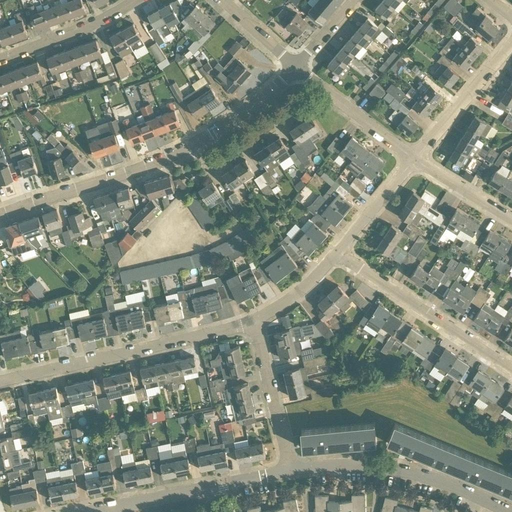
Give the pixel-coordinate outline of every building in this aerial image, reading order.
[(67,0),(68,1),(73,16),(86,12),(81,0),(67,0)] [(176,16),(181,13),(181,6),(178,0),(177,0),(159,10),(171,32),(172,34),(178,31),(174,24),(179,21),(176,16)] [(313,0),(310,4),(313,7),(308,12),(322,24),(341,0),(313,0)] [(384,0),(384,1),(393,9),(397,13),(405,3),(401,0),(384,0)] [(450,12),(458,2),(456,0),(449,0),(444,7),(450,12)] [(68,1),(55,6),(61,21),(73,16),(68,1)] [(393,9),(384,1),(376,10),(385,18),(390,22),(397,13),(393,9)] [(34,5),(28,7),(36,30),(49,25),(43,11),(37,13),(34,5)] [(61,21),(55,6),(43,11),(49,25),(61,21)] [(190,30),(190,31),(205,15),(196,6),(191,11),(187,7),(181,14),(185,17),(181,21),(184,25),(181,29),(186,34),(190,30)] [(481,21),(476,28),(490,40),(498,29),(491,23),(492,21),(485,16),(476,9),(472,14),(481,21)] [(148,16),(154,27),(159,25),(165,36),(171,32),(159,10),(148,16)] [(28,36),(19,13),(14,15),(16,23),(10,25),(15,40),(28,36)] [(308,23),(297,14),(291,20),(287,16),(280,24),(285,28),(287,26),(298,36),(299,34),(308,23)] [(207,31),(210,28),(214,23),(205,15),(190,31),(197,37),(187,48),(193,54),(211,35),(207,31)] [(474,58),(483,47),(471,37),(474,33),(457,18),(451,24),(464,35),(457,43),(474,58)] [(373,40),(381,31),(381,30),(368,19),(360,28),(369,36),(373,40)] [(418,30),(423,25),(419,21),(414,27),(418,30)] [(133,24),(121,31),(129,45),(133,52),(145,45),(133,24)] [(15,40),(10,25),(0,28),(0,37),(3,45),(15,40)] [(381,30),(381,31),(387,36),(388,37),(392,32),(384,26),(381,30)] [(148,31),(156,42),(158,46),(164,42),(154,27),(148,31)] [(352,38),(361,46),(369,36),(360,28),(352,38)] [(129,45),(121,31),(110,37),(120,58),(133,52),(129,45)] [(344,47),(353,55),(361,46),(352,38),(344,47)] [(439,53),(442,55),(450,62),(453,58),(466,68),(474,58),(457,43),(451,38),(446,43),(446,44),(443,48),(439,53)] [(89,59),(96,57),(98,64),(104,62),(101,55),(96,40),(83,45),(89,59)] [(158,46),(156,42),(148,47),(158,63),(166,58),(158,46)] [(71,49),(77,64),(83,61),(89,59),(83,45),(71,49)] [(232,46),(228,51),(234,56),(223,67),(223,68),(240,84),(251,71),(237,58),(240,54),(232,46)] [(336,56),(345,65),(353,55),(344,47),(336,56)] [(77,64),(71,49),(59,54),(64,69),(77,64)] [(213,82),(202,67),(199,62),(190,51),(185,55),(188,59),(190,58),(195,64),(193,66),(195,70),(197,69),(197,70),(202,77),(208,85),(213,82)] [(218,63),(213,69),(208,63),(210,61),(202,52),(196,57),(203,66),(210,75),(214,71),(217,74),(215,76),(233,92),(240,84),(223,68),(223,67),(218,63)] [(47,58),(55,80),(60,79),(57,71),(64,69),(59,54),(47,58)] [(394,58),(391,55),(383,64),(386,67),(394,58)] [(451,63),(450,62),(442,55),(437,61),(441,64),(434,73),(439,77),(450,87),(459,76),(448,67),(451,63)] [(350,69),(345,65),(336,56),(328,66),(337,74),(342,78),(350,69)] [(114,64),(120,79),(130,74),(122,59),(114,64)] [(40,86),(45,84),(37,62),(25,66),(30,81),(37,79),(40,86)] [(95,76),(96,77),(98,83),(116,77),(111,62),(104,64),(106,69),(101,71),(102,74),(95,76)] [(386,67),(383,64),(378,69),(382,72),(386,67)] [(426,74),(415,65),(411,70),(422,80),(426,74)] [(30,81),(25,66),(13,71),(18,86),(30,81)] [(85,69),(79,71),(82,79),(87,77),(85,69)] [(152,70),(146,73),(149,78),(155,76),(152,70)] [(18,86),(13,71),(0,76),(6,90),(18,86)] [(82,79),(79,71),(74,73),(77,81),(82,79)] [(443,95),(430,85),(425,81),(422,85),(426,89),(421,95),(434,106),(443,95)] [(180,103),(186,100),(180,92),(175,82),(170,85),(174,95),(180,103)] [(409,110),(413,106),(425,116),(434,106),(421,95),(417,91),(411,97),(406,93),(405,94),(392,83),(386,90),(387,92),(409,110)] [(54,94),(51,84),(44,86),(47,96),(54,94)] [(369,93),(377,100),(384,92),(376,85),(369,93)] [(199,96),(208,110),(220,102),(210,87),(204,91),(205,92),(199,96)] [(58,89),(54,90),(56,96),(62,94),(60,88),(58,89)] [(497,106),(509,113),(511,107),(511,92),(507,90),(497,106)] [(26,91),(21,93),(23,101),(29,99),(26,91)] [(388,105),(401,115),(394,123),(409,135),(418,124),(407,115),(410,111),(409,110),(387,92),(382,98),(389,103),(388,105)] [(23,101),(21,93),(15,95),(18,103),(23,101)] [(196,117),(208,110),(199,96),(193,100),(192,99),(186,102),(196,117)] [(169,113),(162,115),(168,130),(180,125),(175,110),(172,102),(166,104),(169,113)] [(150,104),(145,106),(148,114),(150,120),(156,134),(168,130),(162,115),(155,118),(150,104)] [(148,114),(145,106),(139,108),(142,116),(148,114)] [(10,118),(13,124),(20,120),(19,119),(17,115),(10,118)] [(491,126),(487,123),(475,116),(468,127),(480,134),(485,137),(491,126)] [(311,117),(301,124),(312,141),(323,134),(319,129),(311,117)] [(138,124),(132,127),(128,119),(122,121),(126,129),(132,144),(144,139),(138,124)] [(511,130),(511,123),(505,119),(502,124),(511,130)] [(111,125),(99,129),(102,138),(107,153),(119,148),(114,134),(120,132),(116,120),(110,122),(111,125)] [(156,134),(150,120),(138,124),(144,139),(156,134)] [(290,131),(298,143),(302,140),(305,145),(312,141),(301,124),(290,131)] [(462,137),(474,144),(480,134),(468,127),(462,137)] [(102,138),(96,140),(95,140),(90,128),(85,130),(89,142),(95,157),(107,153),(102,138)] [(32,134),(38,140),(43,136),(36,130),(32,134)] [(336,137),(327,148),(332,152),(334,150),(341,141),(336,137)] [(334,150),(338,153),(338,155),(349,163),(362,146),(351,137),(346,145),(341,141),(334,150)] [(456,148),(467,155),(472,158),(476,152),(478,153),(485,158),(484,160),(492,164),(498,154),(491,149),(488,153),(481,149),(474,144),(462,137),(456,148)] [(279,163),(289,156),(291,155),(279,138),(267,146),(279,163)] [(77,154),(67,145),(64,147),(62,145),(60,143),(55,147),(60,152),(64,156),(78,170),(89,166),(77,154)] [(488,153),(491,149),(484,144),(481,149),(488,153)] [(279,164),(279,163),(267,146),(255,154),(266,171),(262,174),(273,192),(275,194),(280,191),(270,176),(276,172),(273,168),(279,164)] [(373,154),(362,146),(349,163),(360,172),(373,154)] [(30,147),(10,154),(14,166),(19,164),(24,177),(37,172),(32,155),(33,155),(30,147)] [(55,147),(46,150),(54,177),(65,173),(60,157),(64,156),(60,152),(55,147)] [(472,158),(467,155),(456,148),(449,158),(461,165),(466,168),(472,158)] [(296,166),(297,165),(302,162),(295,152),(291,155),(289,156),(296,166)] [(495,164),(500,167),(502,165),(508,155),(502,152),(495,164)] [(371,180),(378,172),(379,171),(379,170),(384,163),(373,154),(360,172),(363,174),(371,180)] [(0,184),(13,180),(5,158),(1,160),(3,166),(0,167),(0,184)] [(234,168),(242,181),(254,173),(250,167),(245,160),(234,168)] [(482,178),(489,165),(484,162),(476,175),(482,178)] [(234,168),(222,176),(226,182),(227,182),(231,188),(242,181),(234,168)] [(500,190),(507,178),(495,171),(488,182),(500,190)] [(300,179),(306,184),(311,177),(305,172),(300,179)] [(349,180),(352,183),(356,178),(357,176),(354,173),(349,180)] [(273,192),(262,174),(254,179),(266,197),(273,192)] [(164,187),(166,193),(174,191),(174,189),(181,192),(187,186),(179,179),(172,181),(171,177),(170,175),(152,180),(155,187),(159,186),(160,188),(164,187)] [(511,176),(510,175),(507,178),(500,190),(511,196),(511,195),(511,181),(511,179),(511,176)] [(339,176),(335,181),(349,194),(356,199),(360,195),(349,186),(350,185),(339,176)] [(360,195),(363,190),(366,187),(356,178),(352,183),(350,185),(349,186),(360,195)] [(149,198),(161,195),(166,193),(164,187),(160,188),(159,186),(155,187),(152,180),(145,183),(144,185),(147,195),(149,198)] [(335,181),(331,186),(336,190),(327,201),(343,214),(351,204),(345,199),(349,194),(335,181)] [(214,199),(217,204),(223,200),(220,195),(221,195),(217,190),(212,182),(199,191),(205,199),(207,203),(214,199)] [(128,187),(116,191),(122,215),(138,230),(160,209),(152,200),(132,219),(126,213),(124,205),(133,203),(128,187)] [(111,220),(117,218),(118,222),(124,220),(122,215),(116,191),(103,195),(111,220)] [(229,196),(230,198),(235,206),(240,202),(234,193),(229,196)] [(300,202),(304,197),(300,193),(296,198),(300,202)] [(406,204),(417,211),(423,215),(431,204),(413,193),(406,204)] [(98,212),(100,211),(103,220),(107,219),(108,221),(111,220),(103,195),(93,198),(98,212)] [(197,196),(187,203),(191,209),(201,202),(197,196)] [(230,198),(224,201),(227,205),(226,206),(230,212),(232,210),(236,208),(235,206),(230,198)] [(318,210),(314,215),(328,227),(332,223),(334,224),(343,214),(327,201),(324,198),(320,203),(315,199),(311,205),(318,210)] [(201,202),(191,209),(195,215),(205,208),(201,202)] [(236,208),(239,211),(244,208),(240,202),(235,206),(236,208)] [(423,215),(417,211),(406,204),(398,215),(410,223),(406,227),(420,236),(424,231),(416,226),(423,215)] [(205,208),(195,215),(199,220),(209,214),(205,208)] [(62,232),(60,225),(61,225),(56,210),(43,215),(42,215),(50,237),(62,232)] [(428,219),(440,226),(441,223),(445,217),(434,210),(428,219)] [(453,241),(460,229),(468,217),(456,210),(449,221),(450,221),(446,227),(441,223),(440,226),(430,242),(435,245),(442,234),(453,241)] [(70,238),(83,234),(81,228),(92,225),(90,218),(84,220),(82,212),(69,217),(72,224),(66,226),(68,230),(70,238)] [(209,214),(199,220),(202,226),(213,220),(209,214)] [(299,228),(305,233),(317,244),(326,234),(324,232),(328,227),(314,215),(310,220),(309,219),(300,228),(299,228)] [(26,240),(34,248),(36,249),(41,246),(37,239),(35,233),(43,231),(38,216),(20,223),(25,240),(26,240)] [(468,217),(460,229),(472,236),(479,224),(468,217)] [(202,226),(206,232),(217,226),(213,220),(202,226)] [(12,225),(7,227),(10,238),(8,239),(13,255),(34,248),(26,240),(25,240),(20,223),(18,223),(16,223),(13,224),(12,225)] [(121,223),(114,225),(117,233),(124,230),(121,223)] [(384,236),(401,248),(408,237),(416,242),(420,236),(406,227),(403,233),(392,225),(384,236)] [(87,231),(88,233),(93,248),(96,247),(104,244),(100,233),(98,227),(92,230),(87,231)] [(243,231),(250,241),(255,237),(248,227),(243,231)] [(287,235),(283,239),(300,257),(306,252),(308,254),(317,244),(305,233),(299,228),(291,238),(287,235)] [(68,230),(63,232),(62,233),(67,247),(73,245),(70,238),(68,230)] [(243,231),(238,235),(244,245),(250,241),(243,231)] [(483,242),(480,247),(480,249),(489,255),(493,248),(500,237),(490,231),(483,242)] [(122,256),(137,240),(131,235),(128,232),(118,243),(122,256)] [(239,249),(244,245),(238,235),(232,238),(239,249)] [(401,248),(384,236),(376,248),(393,259),(401,248)] [(493,248),(489,255),(488,257),(498,263),(495,269),(500,272),(506,263),(510,257),(504,254),(511,244),(500,237),(493,248)] [(234,252),(239,249),(232,238),(227,242),(233,253),(234,252)] [(460,248),(469,253),(475,244),(469,241),(466,238),(464,242),(460,248)] [(300,257),(283,239),(279,243),(281,245),(270,253),(285,272),(296,264),(294,262),(300,257)] [(113,267),(122,256),(118,243),(117,240),(104,244),(113,267)] [(230,255),(233,253),(227,242),(221,245),(227,256),(230,255)] [(480,247),(475,244),(469,253),(474,257),(480,249),(480,247)] [(221,259),(227,256),(221,245),(215,248),(221,259)] [(247,251),(243,246),(239,249),(234,252),(233,253),(230,255),(232,260),(237,258),(242,254),(247,251)] [(215,262),(221,259),(215,248),(209,250),(215,262)] [(422,249),(416,257),(416,258),(421,261),(427,252),(422,249)] [(55,259),(50,250),(44,253),(49,262),(55,259)] [(214,262),(215,262),(209,250),(208,251),(203,253),(208,264),(214,262)] [(407,252),(401,261),(410,267),(416,258),(416,257),(407,252)] [(202,266),(208,264),(203,253),(196,254),(202,266)] [(285,272),(270,253),(260,261),(262,264),(257,268),(266,283),(273,278),(275,281),(285,272)] [(190,256),(195,268),(198,267),(202,266),(196,254),(190,256)] [(184,258),(188,269),(195,268),(190,256),(184,258)] [(182,271),(188,269),(184,258),(177,259),(182,271)] [(175,272),(182,271),(177,259),(171,261),(175,272)] [(433,266),(428,273),(421,285),(432,292),(439,282),(444,285),(454,270),(459,263),(455,260),(450,268),(448,266),(443,273),(433,266)] [(169,274),(175,272),(171,261),(164,262),(169,274)] [(162,276),(169,274),(164,262),(158,264),(162,276)] [(511,266),(506,263),(500,272),(506,276),(511,267),(511,266)] [(151,265),(155,277),(162,276),(158,264),(151,265)] [(145,267),(149,279),(155,277),(151,265),(145,267)] [(428,273),(417,266),(410,277),(421,285),(428,273)] [(139,268),(142,280),(149,279),(145,267),(139,268)] [(250,267),(238,273),(249,295),(261,289),(260,287),(266,283),(257,268),(252,271),(250,267)] [(132,269),(135,282),(142,280),(139,268),(132,269)] [(126,271),(129,283),(135,282),(132,269),(126,271)] [(444,285),(449,289),(442,299),(452,306),(463,289),(465,287),(455,280),(459,274),(454,270),(444,285)] [(126,271),(119,272),(122,285),(129,283),(126,271)] [(249,295),(238,273),(221,281),(222,285),(229,302),(236,299),(237,301),(249,295)] [(222,285),(221,281),(220,277),(214,279),(215,282),(203,286),(209,310),(222,307),(221,304),(229,302),(222,285)] [(34,284),(35,283),(34,282),(28,288),(40,302),(47,297),(42,292),(41,293),(34,284)] [(194,304),(187,306),(190,318),(200,316),(199,313),(209,310),(203,286),(189,289),(192,298),(194,304)] [(350,305),(345,300),(348,297),(338,286),(328,295),(339,306),(343,312),(350,305)] [(463,313),(471,301),(475,305),(485,291),(479,287),(476,291),(477,292),(474,296),(463,289),(452,306),(463,313)] [(353,300),(365,314),(368,309),(371,306),(372,304),(365,300),(356,290),(352,295),(355,298),(353,300)] [(488,293),(485,291),(475,305),(481,308),(473,320),(483,326),(494,310),(484,303),(490,294),(488,293)] [(132,328),(127,304),(126,301),(113,304),(114,299),(113,294),(104,296),(108,311),(114,336),(123,333),(122,331),(132,328)] [(317,315),(322,320),(316,325),(317,327),(330,343),(337,338),(324,321),(329,316),(329,315),(339,306),(328,295),(318,304),(323,309),(317,315)] [(150,320),(147,308),(145,300),(127,304),(132,328),(145,325),(144,322),(150,320)] [(167,304),(170,320),(180,317),(181,320),(190,318),(187,306),(181,307),(180,301),(167,304)] [(170,320),(167,304),(147,308),(150,320),(156,319),(157,323),(170,320)] [(378,331),(381,326),(390,313),(379,305),(373,313),(368,309),(365,314),(359,323),(365,326),(366,324),(378,331)] [(506,325),(509,321),(511,316),(511,308),(510,307),(504,316),(494,310),(483,326),(494,333),(501,322),(506,325)] [(94,337),(96,337),(104,335),(105,338),(114,336),(108,311),(89,315),(94,337)] [(393,334),(390,337),(388,341),(393,344),(402,332),(397,328),(401,320),(390,313),(381,326),(378,331),(384,335),(389,331),(393,334)] [(89,315),(70,319),(72,326),(74,338),(80,337),(81,340),(94,337),(89,315)] [(278,346),(292,343),(298,341),(322,335),(313,324),(300,327),(298,326),(290,328),(288,330),(275,333),(278,346)] [(52,330),(56,346),(69,343),(68,339),(74,338),(72,326),(65,327),(52,330)] [(407,335),(402,332),(393,344),(398,348),(400,345),(412,352),(415,348),(423,335),(412,327),(407,335)] [(35,340),(38,353),(47,351),(46,348),(56,346),(52,330),(39,333),(40,339),(35,340)] [(426,355),(423,359),(420,364),(425,368),(435,354),(430,350),(435,342),(423,335),(415,348),(426,355)] [(14,339),(18,354),(28,352),(29,355),(38,353),(35,340),(29,342),(27,336),(14,339)] [(5,357),(18,354),(14,339),(0,341),(0,354),(4,354),(5,357)] [(298,341),(292,343),(278,346),(281,359),(295,355),(301,354),(302,361),(315,358),(312,349),(312,347),(300,350),(298,341)] [(203,356),(206,368),(220,365),(242,360),(239,346),(225,350),(220,351),(215,359),(210,360),(209,355),(203,356)] [(322,356),(321,347),(312,349),(315,358),(322,356)] [(435,354),(425,368),(430,371),(434,366),(438,369),(437,371),(444,375),(447,370),(456,357),(445,349),(440,357),(435,354)] [(194,356),(180,359),(183,374),(197,370),(194,356)] [(287,385),(302,382),(308,380),(306,374),(318,372),(316,365),(328,362),(326,356),(322,356),(315,358),(302,361),(304,367),(298,368),(299,369),(284,372),(287,385)] [(447,370),(454,375),(459,378),(468,365),(456,357),(447,370)] [(183,374),(180,359),(167,362),(170,377),(173,390),(178,389),(177,383),(185,381),(183,374)] [(220,365),(223,378),(225,377),(226,378),(245,374),(242,360),(220,365)] [(157,380),(158,386),(166,384),(168,391),(173,390),(170,377),(167,362),(154,366),(157,380)] [(143,383),(144,388),(145,388),(146,389),(158,386),(157,380),(154,366),(140,369),(143,383)] [(117,374),(120,388),(121,396),(134,393),(136,403),(142,401),(140,389),(134,391),(133,385),(130,371),(117,374)] [(450,403),(457,407),(464,396),(462,395),(465,390),(471,394),(475,388),(482,392),(491,380),(478,371),(469,384),(465,381),(461,385),(450,403)] [(121,396),(120,388),(117,374),(103,377),(106,391),(107,397),(103,398),(105,409),(111,408),(109,399),(121,396)] [(207,386),(204,375),(198,376),(201,388),(207,386)] [(210,387),(215,386),(227,383),(226,378),(225,377),(223,378),(209,381),(210,387)] [(94,405),(96,405),(98,404),(99,411),(105,409),(103,398),(96,399),(95,393),(96,393),(93,379),(80,382),(85,405),(93,403),(94,405)] [(308,380),(302,382),(287,385),(290,398),(305,394),(310,393),(312,399),(332,394),(331,387),(316,390),(315,385),(309,387),(308,380)] [(491,380),(482,392),(478,399),(484,403),(487,405),(484,410),(492,416),(500,404),(500,403),(495,400),(503,388),(491,380)] [(442,398),(450,403),(461,385),(456,382),(454,381),(442,398)] [(66,385),(69,399),(70,405),(65,406),(68,418),(74,417),(73,413),(86,410),(85,405),(80,382),(66,385)] [(228,388),(227,383),(215,386),(216,392),(224,390),(226,389),(226,388),(228,388)] [(248,383),(228,388),(226,388),(226,389),(229,402),(237,400),(251,397),(248,383)] [(68,421),(68,418),(65,406),(61,407),(56,388),(43,391),(46,405),(49,420),(50,425),(68,421)] [(144,388),(140,389),(142,401),(148,400),(147,394),(146,389),(145,388),(144,388)] [(46,405),(43,391),(29,394),(32,408),(46,405)] [(26,409),(23,397),(17,398),(20,410),(26,409)] [(237,400),(240,414),(254,411),(251,397),(237,400)] [(504,407),(500,404),(492,416),(485,426),(490,430),(501,413),(505,408),(504,407)] [(148,423),(157,421),(155,412),(146,414),(148,423)] [(36,425),(33,414),(27,415),(29,422),(30,427),(36,425)] [(243,419),(244,425),(256,422),(255,417),(243,419)] [(29,422),(21,424),(21,423),(10,426),(11,432),(23,430),(30,428),(30,427),(29,422)] [(374,424),(358,426),(359,444),(376,443),(374,424)] [(404,449),(412,431),(395,424),(388,442),(404,449)] [(358,426),(338,427),(339,446),(359,444),(358,426)] [(81,427),(70,429),(72,438),(82,435),(81,427)] [(339,446),(338,427),(317,429),(319,448),(339,446)] [(32,435),(30,428),(23,430),(11,432),(12,437),(7,438),(0,439),(0,453),(14,451),(15,451),(15,450),(13,439),(19,438),(32,435)] [(303,449),(319,448),(317,429),(301,431),(303,449)] [(226,432),(229,443),(234,442),(232,430),(226,432)] [(412,431),(404,449),(421,456),(429,438),(412,431)] [(223,444),(229,443),(226,432),(220,433),(222,443),(222,445),(223,444)] [(189,439),(191,451),(196,450),(197,450),(196,446),(195,438),(189,439)] [(429,438),(421,456),(438,463),(445,446),(429,438)] [(191,451),(189,439),(183,440),(185,452),(191,451)] [(211,453),(209,446),(209,443),(196,446),(197,450),(196,450),(200,470),(214,467),(211,453)] [(225,450),(223,444),(222,445),(222,443),(209,446),(211,453),(214,467),(228,465),(225,450)] [(249,446),(252,460),(265,457),(262,443),(249,446)] [(171,449),(158,452),(157,446),(151,447),(154,459),(160,457),(161,463),(160,464),(163,478),(177,475),(174,461),(171,449)] [(252,460),(249,446),(235,449),(238,463),(252,460)] [(445,446),(438,463),(455,470),(462,453),(445,446)] [(149,460),(154,459),(151,447),(145,448),(148,460),(149,460)] [(97,469),(99,476),(102,490),(116,488),(113,474),(118,473),(114,455),(113,452),(113,449),(107,450),(109,462),(103,464),(97,469)] [(30,461),(21,463),(19,450),(15,451),(14,451),(0,453),(0,468),(13,466),(14,471),(19,470),(32,467),(30,461)] [(139,483),(136,469),(135,461),(122,464),(120,454),(118,454),(117,452),(115,451),(113,452),(114,455),(118,473),(123,471),(126,486),(139,483)] [(69,460),(75,459),(74,453),(62,455),(64,466),(70,465),(69,460)] [(462,453),(455,470),(472,477),(479,460),(462,453)] [(174,461),(177,475),(190,472),(187,458),(174,461)] [(479,460),(472,477),(489,484),(496,467),(479,460)] [(74,475),(79,474),(77,462),(70,463),(71,469),(73,475),(74,475)] [(153,480),(150,466),(136,469),(139,483),(153,480)] [(511,473),(496,467),(489,484),(505,491),(511,475),(511,473)] [(74,475),(73,475),(71,469),(59,471),(60,477),(65,498),(78,495),(75,481),(74,475)] [(19,470),(14,471),(7,473),(8,479),(20,476),(19,470)] [(23,492),(26,506),(39,503),(35,483),(41,482),(39,471),(33,472),(34,479),(28,480),(29,483),(22,484),(23,492)] [(102,490),(99,476),(85,479),(88,493),(102,490)] [(60,477),(46,479),(47,481),(48,487),(51,501),(65,498),(60,477)] [(13,509),(26,506),(23,492),(10,495),(13,509)] [(351,501),(351,511),(364,511),(365,495),(351,495),(351,501)] [(328,511),(328,502),(328,496),(315,496),(315,511),(328,511)] [(394,511),(396,506),(398,501),(385,497),(381,511),(394,511)] [(283,502),(284,508),(284,511),(298,511),(296,499),(283,502)] [(339,511),(351,511),(351,501),(340,502),(339,511)] [(328,511),(339,511),(340,502),(328,502),(328,511)]
